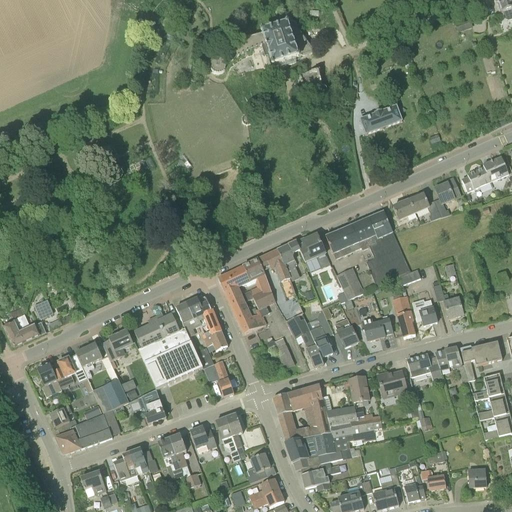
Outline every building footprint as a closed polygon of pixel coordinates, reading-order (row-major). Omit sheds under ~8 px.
[(511,0),(495,0),(496,1),(498,0),(502,14),(504,14),(506,21),(508,22),(511,20),(511,0)] [(279,70),(296,64),(295,60),(311,55),(312,54),(314,53),(313,50),(294,25),(291,23),(289,23),(287,23),(284,24),(283,26),(282,29),(264,34),(263,34),(262,34),(261,34),(261,35),(261,36),(251,39),(251,38),(247,40),(247,41),(232,50),(231,49),(226,53),(217,60),(215,60),(213,61),(211,62),(210,64),(210,66),(210,68),(210,70),(211,72),(212,73),(213,75),(215,76),(218,76),(220,75),(222,75),(224,73),(225,72),(225,70),(226,67),(230,63),(234,60),(239,58),(244,55),(250,52),(262,47),(265,58),(270,56),(274,67),(277,66),(279,70)] [(321,79),(303,79),(304,94),(322,94),(321,79)] [(334,106),(343,106),(343,96),(334,96),(334,106)] [(386,129),(402,123),(397,108),(382,113),(375,115),(375,116),(360,121),(366,136),(382,130),(386,129)] [(439,136),(428,139),(431,146),(441,143),(439,136)] [(484,170),(490,184),(509,176),(502,159),(494,163),(491,161),(490,164),(483,168),(484,170)] [(372,185),(377,182),(373,168),(368,170),(372,185)] [(478,173),(468,177),(468,179),(462,182),(468,194),(490,184),(484,170),(482,171),(479,169),(478,173)] [(443,207),(460,200),(453,181),(447,183),(448,186),(435,191),(439,201),(434,203),(441,219),(450,216),(448,212),(446,213),(443,207)] [(424,196),(409,202),(415,216),(430,210),(435,221),(441,219),(434,203),(429,206),(424,196)] [(415,216),(409,202),(393,209),(399,223),(415,216)] [(377,289),(400,278),(410,273),(384,213),(326,239),(336,261),(361,250),(362,252),(370,249),(375,261),(366,264),(377,289)] [(326,255),(317,236),(304,242),(303,240),(295,244),(300,253),(306,265),(326,255)] [(300,253),(295,244),(276,253),(289,285),(291,284),(300,280),(295,268),(297,267),(295,263),(292,258),(294,257),(294,256),(300,253)] [(289,285),(276,253),(266,258),(271,271),(271,272),(275,271),(280,285),(286,301),(296,297),(291,284),(289,285)] [(271,271),(266,258),(243,268),(250,284),(254,283),(266,278),(264,274),(271,271)] [(447,279),(456,276),(453,266),(444,268),(447,279)] [(225,294),(231,308),(244,336),(264,327),(261,320),(262,319),(258,311),(256,312),(255,310),(249,313),(245,304),(254,300),(251,293),(242,297),(239,289),(250,284),(243,268),(218,280),(225,294)] [(337,278),(346,297),(349,302),(365,295),(353,270),(337,278)] [(417,272),(400,278),(403,287),(420,280),(417,272)] [(495,277),(499,286),(508,282),(505,273),(495,277)] [(266,309),(276,304),(273,297),(266,278),(254,283),(257,289),(250,292),(251,293),(254,300),(258,311),(262,319),(270,315),(266,309)] [(433,289),(437,304),(445,302),(440,287),(433,289)] [(314,299),(311,292),(304,295),(307,302),(314,299)] [(337,297),(341,306),(348,302),(344,294),(337,297)] [(397,317),(404,341),(415,337),(412,323),(414,323),(407,298),(393,302),(395,310),(399,309),(401,316),(397,317)] [(203,336),(205,340),(222,334),(213,312),(211,312),(207,304),(201,307),(198,300),(186,305),(193,321),(198,319),(201,327),(204,336),(203,336)] [(459,301),(444,305),(449,321),(463,317),(459,301)] [(39,322),(53,316),(47,302),(34,308),(39,322)] [(422,321),(424,329),(437,325),(433,310),(430,302),(424,304),(426,309),(414,312),(417,323),(422,321)] [(193,321),(186,305),(176,310),(180,319),(184,327),(189,339),(195,336),(193,331),(201,327),(198,319),(193,321)] [(322,311),(327,322),(332,319),(327,308),(322,311)] [(46,335),(41,324),(35,327),(26,331),(21,319),(25,318),(22,311),(12,315),(15,322),(14,322),(15,324),(24,345),(46,335)] [(196,356),(191,344),(189,339),(184,327),(180,319),(175,322),(172,316),(164,320),(162,316),(148,322),(150,327),(134,334),(142,350),(138,352),(144,365),(153,386),(156,392),(203,371),(197,356),(196,356)] [(70,317),(62,321),(64,326),(72,322),(70,317)] [(286,323),(295,341),(301,338),(307,351),(306,351),(314,370),(324,367),(321,360),(314,343),(311,337),(308,330),(303,322),(301,323),(298,318),(286,323)] [(348,321),(334,327),(345,350),(359,344),(348,321)] [(308,330),(311,337),(316,335),(319,341),(314,343),(321,360),(333,355),(330,347),(332,346),(329,338),(333,337),(327,322),(308,330)] [(385,339),(385,338),(385,337),(393,334),(389,322),(373,326),(372,322),(362,324),(368,343),(385,339)] [(60,327),(58,323),(48,327),(51,332),(60,327)] [(12,348),(15,349),(24,345),(15,324),(4,329),(12,348)] [(125,357),(123,352),(134,347),(127,332),(112,339),(109,340),(109,341),(102,345),(108,358),(110,363),(125,357)] [(222,334),(205,340),(203,341),(207,349),(209,354),(216,352),(216,354),(228,349),(222,334)] [(270,354),(276,351),(272,343),(266,346),(270,354)] [(468,349),(460,351),(464,366),(468,384),(475,382),(471,364),(475,363),(476,368),(497,363),(497,362),(495,363),(494,358),(500,356),(500,357),(501,357),(498,344),(472,351),(472,353),(469,354),(468,349)] [(82,370),(87,381),(92,379),(89,372),(94,370),(92,365),(103,361),(96,346),(76,355),(76,356),(83,370),(82,370)] [(435,355),(436,359),(440,373),(449,370),(449,369),(453,368),(453,370),(458,369),(463,385),(468,384),(464,367),(461,366),(457,350),(435,355)] [(207,352),(197,356),(203,371),(213,367),(207,352)] [(69,360),(51,368),(62,392),(69,389),(68,387),(74,385),(71,378),(76,376),(80,384),(83,383),(87,381),(82,370),(83,370),(76,356),(69,360)] [(443,381),(440,373),(436,359),(429,361),(428,357),(407,363),(410,374),(412,380),(427,375),(426,373),(430,373),(433,384),(443,381)] [(213,367),(203,371),(210,385),(217,382),(218,384),(224,400),(234,396),(222,363),(213,367)] [(47,400),(62,393),(62,392),(51,368),(50,367),(37,372),(45,389),(42,390),(47,400)] [(408,394),(404,382),(402,373),(393,376),(393,373),(377,378),(384,401),(408,394)] [(473,396),(475,403),(489,399),(501,396),(501,397),(505,396),(500,375),(484,379),(487,392),(473,396)] [(369,402),(365,380),(349,383),(354,405),(363,403),(363,405),(365,406),(367,405),(368,404),(368,402),(369,402)] [(88,394),(92,392),(87,381),(83,383),(88,394)] [(104,416),(120,408),(126,406),(129,404),(126,398),(122,390),(119,383),(118,381),(93,393),(104,416)] [(323,401),(320,387),(307,391),(312,406),(316,427),(319,437),(333,435),(334,439),(352,436),(350,424),(356,422),(353,409),(327,414),(325,401),(323,401)] [(307,391),(288,397),(293,413),(312,406),(307,391)] [(126,395),(129,402),(135,399),(132,392),(126,395)] [(278,417),(293,413),(288,397),(288,395),(273,400),(278,417)] [(506,416),(510,415),(508,406),(507,406),(506,401),(503,402),(501,397),(501,396),(489,399),(492,412),(479,416),(480,423),(494,419),(506,416)] [(148,417),(145,418),(148,427),(166,421),(159,401),(144,406),(148,417)] [(65,432),(68,431),(77,427),(75,421),(70,424),(67,417),(72,415),(67,404),(61,407),(63,411),(50,417),(56,430),(63,427),(65,432)] [(120,408),(104,416),(108,427),(117,424),(114,418),(123,415),(120,408)] [(413,423),(420,421),(418,413),(417,411),(410,413),(413,423)] [(64,458),(106,443),(112,440),(111,438),(112,437),(108,427),(104,416),(77,427),(68,431),(70,436),(56,441),(64,458)] [(226,420),(239,456),(244,454),(245,454),(238,437),(243,435),(236,416),(226,420)] [(485,443),(505,438),(511,436),(511,424),(511,421),(508,422),(506,416),(494,419),(497,432),(484,436),(485,443)] [(382,430),(380,418),(356,422),(350,424),(352,436),(374,432),(382,430)] [(422,429),(432,427),(430,418),(424,419),(424,420),(420,421),(422,429)] [(229,451),(231,450),(232,454),(230,455),(233,464),(241,461),(239,456),(226,420),(216,424),(223,442),(222,443),(224,449),(229,451)] [(287,444),(319,437),(316,427),(295,431),(292,421),(281,425),(287,444)] [(198,456),(208,452),(217,449),(211,432),(205,434),(203,429),(190,433),(198,456)] [(333,435),(319,437),(287,444),(286,444),(292,465),(294,464),(340,453),(350,450),(349,443),(363,441),(363,443),(376,441),(374,432),(352,436),(334,439),(333,435)] [(182,477),(183,477),(190,474),(188,468),(183,455),(186,454),(180,438),(169,442),(182,477)] [(169,442),(157,446),(163,462),(164,462),(167,469),(168,469),(173,481),(182,477),(169,442)] [(340,453),(342,461),(361,456),(360,451),(355,452),(354,449),(350,450),(340,453)] [(141,451),(129,455),(138,477),(149,473),(143,456),(141,451)] [(329,464),(342,461),(340,453),(294,464),(297,472),(301,471),(306,491),(317,488),(328,485),(330,485),(328,477),(341,474),(339,468),(331,470),(329,464)] [(427,457),(430,466),(435,465),(445,463),(443,453),(427,457)] [(138,477),(129,455),(122,458),(124,462),(114,466),(120,483),(138,477)] [(250,486),(267,479),(264,472),(270,470),(265,456),(251,462),(254,470),(247,473),(249,478),(247,479),(250,486)] [(146,466),(149,473),(150,475),(157,472),(154,463),(146,466)] [(384,493),(389,511),(399,508),(395,491),(394,491),(394,488),(400,487),(395,469),(386,472),(387,478),(390,477),(392,483),(382,485),(384,493)] [(470,491),(486,489),(485,471),(468,472),(470,491)] [(427,481),(429,493),(446,490),(444,477),(433,479),(431,472),(421,473),(423,482),(427,481)] [(95,498),(106,494),(100,474),(81,481),(85,492),(92,490),(95,498)] [(197,476),(185,480),(189,490),(201,486),(197,476)] [(415,487),(404,489),(408,505),(426,501),(422,485),(419,477),(413,479),(415,487)] [(275,481),(260,488),(262,492),(253,496),(254,497),(249,499),(251,504),(279,493),(275,481)] [(226,483),(220,485),(223,491),(229,489),(226,483)] [(369,483),(363,484),(366,496),(372,494),(369,483)] [(155,491),(152,484),(146,486),(149,493),(155,491)] [(348,491),(349,497),(353,511),(360,511),(364,511),(360,497),(366,496),(363,484),(357,486),(358,488),(348,491)] [(330,491),(328,485),(317,488),(318,494),(330,491)] [(376,511),(383,511),(389,511),(384,493),(382,485),(381,486),(383,494),(373,496),(376,511)] [(231,496),(236,509),(245,506),(240,492),(231,496)] [(279,493),(251,504),(254,511),(267,505),(269,510),(284,504),(279,493)] [(104,511),(112,508),(108,497),(100,500),(104,511)] [(353,511),(349,497),(338,500),(339,503),(330,505),(331,508),(329,511),(353,511)] [(227,499),(221,501),(224,509),(230,506),(227,499)] [(207,503),(200,505),(202,511),(204,511),(210,510),(207,503)]
